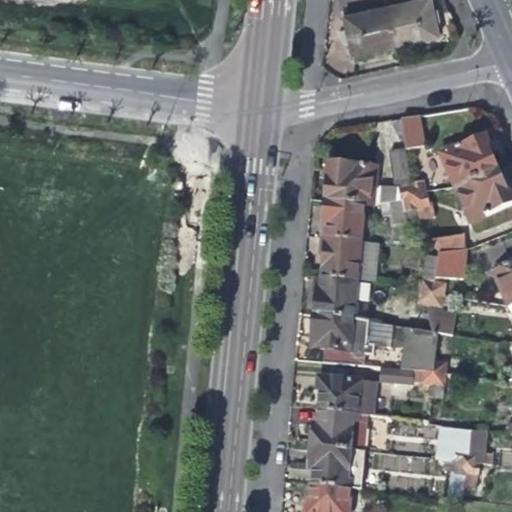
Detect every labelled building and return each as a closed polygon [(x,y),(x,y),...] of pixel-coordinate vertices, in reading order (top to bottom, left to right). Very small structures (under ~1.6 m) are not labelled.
[(429,0),(415,0),(386,7),(395,45),(438,35),(434,18),(429,0)] [(351,54),(395,45),(386,7),(342,16),(346,35),(351,54)] [(421,146),(416,116),(401,119),(406,149),(421,146)] [(439,152),(453,186),(497,168),(491,156),(482,134),(439,152)] [(389,151),(396,186),(401,185),(410,183),(403,148),(389,151)] [(326,182),(324,201),(362,204),(373,205),(374,191),(377,168),(328,163),(326,182)] [(504,185),(497,168),(453,186),(468,222),(511,202),(504,185)] [(422,184),(412,186),(414,196),(423,193),(422,184)] [(396,186),(374,191),(373,205),(403,198),(402,187),(401,185),(396,186)] [(412,186),(402,187),(403,198),(414,196),(412,186)] [(425,206),(423,193),(414,196),(416,208),(425,206)] [(405,209),(416,208),(414,196),(403,198),(405,209)] [(358,243),(362,204),(324,201),(322,217),(321,236),(326,236),(325,240),(358,243)] [(430,238),(439,251),(463,247),(461,233),(430,238)] [(355,283),(358,243),(325,240),(323,260),(320,280),(355,283)] [(462,278),(463,247),(439,251),(434,277),(462,278)] [(506,306),(511,303),(511,260),(491,270),(506,306)] [(367,285),(355,283),(320,280),(316,279),(314,298),(313,315),(351,319),(353,301),(365,302),(367,285)] [(422,279),(419,292),(431,294),(433,282),(422,279)] [(443,284),(433,282),(431,294),(441,296),(443,284)] [(419,294),(412,329),(430,332),(428,323),(427,317),(429,305),(431,294),(419,292),(419,294)] [(439,308),(441,296),(431,294),(429,305),(439,308)] [(437,316),(439,308),(429,305),(427,317),(428,323),(430,332),(444,335),(447,318),(437,316)] [(387,325),(351,319),(313,315),(313,316),(311,333),(310,348),(332,352),(330,364),(357,366),(358,356),(364,356),(365,343),(384,346),(387,325)] [(405,328),(402,369),(404,369),(422,370),(432,371),(433,359),(434,349),(433,346),(430,332),(412,329),(405,328)] [(444,361),(433,359),(432,371),(443,372),(444,361)] [(402,369),(379,368),(379,380),(412,382),(412,380),(421,380),(431,381),(432,371),(422,370),(404,369),(402,369)] [(442,383),(443,372),(432,371),(431,381),(442,383)] [(319,394),(317,409),(366,415),(371,415),(374,383),(320,377),(319,394)] [(366,415),(317,409),(315,426),(311,428),(310,437),(309,448),(361,453),(363,453),(366,415)] [(434,460),(455,462),(465,463),(465,462),(469,427),(439,423),(434,460)] [(484,430),(469,427),(465,462),(475,463),(488,464),(489,454),(482,453),(484,430)] [(358,491),(361,453),(309,448),(308,458),(307,464),(311,469),(310,486),(348,489),(358,491)] [(425,471),(425,455),(374,454),(374,469),(425,471)] [(461,500),(464,475),(465,463),(455,462),(454,474),(449,474),(447,499),(461,500)] [(474,476),(475,463),(465,462),(465,463),(464,475),(474,476)] [(346,511),(348,489),(310,486),(308,502),(307,511),(346,511)]
